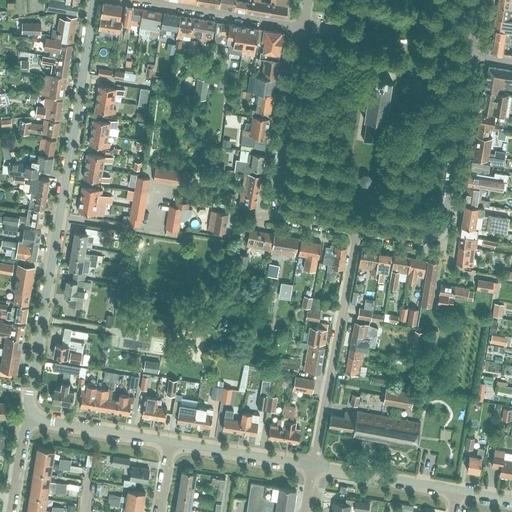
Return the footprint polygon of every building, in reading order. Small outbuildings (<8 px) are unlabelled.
[(48,0),(47,8),(77,13),(79,0),(48,0)] [(235,9),(236,0),(220,0),(220,6),(235,9)] [(236,0),(235,9),(248,11),(249,0),(236,0)] [(269,14),(270,2),(261,1),(260,0),(249,0),(248,11),(269,14)] [(286,17),(288,5),(288,0),(270,0),(270,2),(269,14),(286,17)] [(511,0),(498,0),(498,6),(511,8),(511,0)] [(120,19),(122,5),(104,2),(99,28),(120,32),(122,20),(120,19)] [(131,24),(134,7),(126,6),(123,23),(127,24),(126,30),(125,36),(129,36),(131,24)] [(511,8),(498,6),(496,18),(511,20),(511,8)] [(140,25),(143,8),(134,7),(131,24),(140,25)] [(158,35),(162,12),(143,8),(140,25),(139,31),(158,35)] [(178,30),(181,15),(164,12),(161,27),(160,32),(167,33),(167,28),(178,30)] [(60,17),(57,39),(72,41),(73,42),(75,24),(76,24),(77,17),(67,15),(66,18),(60,17)] [(191,35),(194,18),(181,15),(178,30),(178,33),(176,39),(177,39),(176,46),(181,47),(183,34),(191,35)] [(213,36),(215,21),(194,18),(191,35),(204,38),(205,34),(213,36)] [(511,20),(496,18),(494,29),(511,31),(511,20)] [(22,21),(22,33),(40,33),(41,22),(22,21)] [(217,22),(215,43),(219,43),(227,44),(230,45),(229,52),(241,54),(242,54),(242,53),(243,48),(246,26),(222,22),(217,22)] [(255,55),(259,28),(246,26),(243,48),(242,53),(255,55)] [(281,44),(283,32),(261,28),(258,41),(263,42),(263,41),(265,41),(281,44)] [(511,31),(494,29),(491,51),(503,53),(504,47),(506,47),(506,45),(511,45),(511,50),(511,54),(511,31)] [(62,40),(72,41),(57,39),(46,37),(44,49),(51,50),(50,55),(70,58),(72,44),(62,42),(62,40)] [(191,39),(188,50),(195,51),(197,41),(191,39)] [(280,54),(281,44),(265,41),(263,51),(280,54)] [(276,78),(279,60),(280,54),(261,52),(260,58),(264,59),(261,76),(276,78)] [(51,74),(52,74),(67,77),(70,60),(59,58),(59,60),(55,60),(56,58),(43,56),(42,62),(53,64),(51,74)] [(506,79),(508,69),(488,66),(485,89),(503,92),(505,92),(505,90),(503,90),(504,86),(505,78),(506,79)] [(101,68),(100,74),(112,76),(113,70),(101,68)] [(136,73),(115,70),(114,77),(134,80),(136,73)] [(41,84),(39,93),(49,95),(63,97),(67,77),(52,74),(51,74),(46,73),(44,84),(41,84)] [(273,94),(276,78),(261,76),(250,75),(248,90),(259,92),(273,94)] [(387,78),(384,78),(376,76),(376,78),(371,78),(364,119),(367,119),(383,122),(386,122),(393,81),(387,80),(387,78)] [(198,78),(196,97),(205,98),(207,79),(198,78)] [(125,89),(99,85),(97,97),(114,100),(115,93),(124,95),(125,89)] [(505,93),(505,92),(503,92),(485,89),(481,111),(504,115),(508,93),(505,93)] [(270,117),(273,94),(259,92),(255,109),(252,108),(251,115),(253,115),(270,117)] [(141,96),(140,104),(146,106),(148,98),(141,96)] [(63,100),(46,97),(44,107),(37,105),(35,115),(60,119),(63,100)] [(113,107),(114,100),(97,97),(95,110),(115,113),(116,108),(113,107)] [(495,115),(481,112),(478,126),(489,128),(498,130),(499,123),(494,122),(495,115)] [(265,148),(270,117),(253,115),(251,123),(246,122),(245,128),(244,128),(241,144),(254,146),(254,147),(265,148)] [(21,119),(18,131),(29,133),(29,131),(57,136),(59,121),(44,119),(43,124),(31,122),(31,121),(21,119)] [(93,119),(91,131),(109,134),(110,127),(119,128),(120,121),(112,120),(112,122),(93,119)] [(379,143),(381,135),(382,127),(383,122),(367,119),(366,124),(363,140),(379,143)] [(489,155),(492,137),(488,137),(489,128),(478,126),(473,157),(488,160),(489,155)] [(230,141),(232,129),(223,128),(221,140),(230,141)] [(107,141),(109,134),(91,131),(89,143),(110,147),(111,142),(107,141)] [(41,137),(39,152),(53,154),(56,140),(41,137)] [(262,169),(264,154),(249,152),(248,160),(236,159),(235,170),(245,172),(251,174),(252,168),(262,169)] [(9,173),(38,176),(38,167),(51,170),(53,156),(39,153),(38,161),(32,160),(31,166),(26,166),(26,165),(10,163),(10,164),(9,172),(9,173)] [(88,153),(86,165),(103,168),(104,161),(107,161),(107,162),(113,162),(113,157),(88,153)] [(503,165),(505,157),(494,156),(489,155),(488,160),(473,157),(471,168),(488,171),(489,163),(503,165)] [(102,175),(103,168),(86,165),(84,178),(110,182),(111,177),(105,176),(102,175)] [(160,181),(162,168),(155,167),(153,180),(160,181)] [(166,182),(168,169),(162,168),(160,181),(166,182)] [(172,183),(174,170),(168,169),(166,182),(172,183)] [(179,182),(181,171),(174,170),(172,183),(179,184),(179,182)] [(471,175),(470,174),(468,183),(502,189),(502,188),(505,188),(508,174),(495,171),(494,175),(472,171),(471,175)] [(256,206),(261,175),(251,174),(245,172),(243,184),(240,203),(256,206)] [(148,186),(149,180),(150,178),(137,176),(136,184),(148,186)] [(29,191),(32,192),(47,194),(49,180),(39,178),(39,180),(32,179),(29,191)] [(147,193),(148,186),(136,184),(134,190),(147,193)] [(479,195),(480,187),(468,185),(465,202),(489,206),(490,200),(480,199),(481,195),(479,195)] [(82,186),(80,198),(105,202),(107,195),(102,194),(103,189),(82,186)] [(146,199),(147,193),(134,190),(134,191),(133,197),(146,199)] [(44,209),(47,194),(32,192),(29,207),(44,209)] [(235,193),(230,192),(228,200),(236,202),(236,200),(234,199),(235,193)] [(145,205),(146,199),(133,197),(133,200),(132,203),(145,205)] [(103,215),(105,202),(80,198),(78,211),(103,215)] [(144,212),(145,205),(132,203),(131,210),(144,212)] [(197,203),(196,210),(204,212),(205,205),(197,203)] [(509,217),(483,213),(484,207),(465,204),(461,225),(478,228),(507,232),(509,217)] [(44,211),(29,209),(26,223),(42,226),(44,211)] [(143,218),(144,212),(131,210),(130,216),(131,216),(141,218),(143,218)] [(228,213),(212,210),(208,229),(225,231),(228,213)] [(18,224),(19,217),(4,214),(3,221),(18,224)] [(139,225),(141,218),(131,216),(129,223),(139,225)] [(16,233),(18,224),(5,222),(4,232),(16,233)] [(478,228),(461,225),(460,234),(471,236),(471,235),(477,236),(478,231),(481,231),(481,233),(486,234),(487,232),(489,232),(489,230),(478,228)] [(87,240),(100,242),(102,230),(86,227),(85,233),(75,232),(73,244),(86,246),(87,240)] [(24,228),(22,241),(22,242),(38,245),(41,230),(30,228),(30,230),(24,228)] [(271,250),(274,233),(250,228),(246,244),(271,250)] [(279,253),(282,235),(274,233),(271,250),(271,251),(279,253)] [(496,240),(477,236),(471,235),(471,236),(460,234),(458,245),(459,245),(475,247),(476,248),(477,242),(482,243),(482,244),(495,246),(496,240)] [(297,251),(299,238),(282,235),(279,253),(295,255),(295,250),(297,251)] [(301,238),(298,253),(306,255),(304,268),(315,270),(317,257),(318,257),(321,242),(301,238)] [(2,239),(1,247),(17,249),(16,256),(36,259),(38,245),(22,242),(22,241),(19,241),(2,239)] [(85,252),(86,246),(73,244),(71,256),(97,260),(98,255),(98,254),(85,252)] [(334,254),(346,255),(347,246),(335,244),(335,245),(331,244),(330,247),(326,246),(325,254),(324,254),(323,263),(328,263),(328,264),(333,265),(334,254)] [(473,266),(475,247),(459,245),(456,263),(473,266)] [(376,272),(379,252),(361,249),(359,266),(372,268),(371,273),(376,274),(376,272)] [(388,271),(391,254),(379,252),(376,272),(379,272),(378,281),(382,282),(384,273),(382,272),(382,270),(388,271)] [(240,253),(239,257),(237,267),(245,268),(248,255),(240,253)] [(327,270),(326,278),(333,279),(335,267),(344,269),(346,255),(334,254),(333,265),(328,264),(327,270)] [(408,272),(410,257),(394,254),(391,271),(388,288),(397,289),(399,276),(398,276),(399,272),(407,273),(408,272)] [(82,270),(83,264),(96,266),(97,260),(71,256),(69,268),(74,269),(73,276),(84,278),(85,270),(82,270)] [(423,276),(427,260),(410,257),(408,272),(407,273),(406,281),(415,283),(416,275),(423,276)] [(436,277),(439,262),(428,260),(426,275),(436,277)] [(0,270),(12,273),(14,265),(0,263),(0,270)] [(13,290),(15,290),(13,302),(28,304),(35,266),(18,263),(13,290)] [(279,265),(270,263),(267,275),(277,277),(279,265)] [(434,291),(436,277),(426,275),(423,290),(434,291)] [(289,286),(290,279),(280,278),(279,285),(289,286)] [(84,290),(85,287),(90,288),(91,281),(77,279),(77,282),(67,280),(64,295),(70,296),(69,304),(82,307),(83,298),(85,290),(84,290)] [(496,292),(498,282),(478,279),(476,289),(496,292)] [(438,303),(437,305),(440,306),(441,303),(452,305),(454,296),(453,296),(455,286),(441,283),(438,303)] [(455,286),(453,296),(454,296),(462,298),(472,299),(474,290),(469,290),(469,288),(455,286)] [(431,306),(434,291),(423,290),(421,305),(431,306)] [(266,291),(264,299),(275,300),(276,293),(266,291)] [(305,295),(303,307),(310,308),(312,297),(305,295)] [(321,298),(313,297),(311,309),(319,310),(321,298)] [(8,304),(0,302),(0,309),(7,310),(8,304)] [(501,317),(503,304),(494,303),(492,315),(501,317)] [(12,310),(8,310),(6,318),(25,321),(28,307),(13,304),(12,310)] [(371,318),(372,313),(373,309),(359,307),(358,317),(371,319),(371,318)] [(416,324),(418,308),(410,307),(408,323),(416,324)] [(252,310),(248,316),(254,319),(257,314),(252,310)] [(308,310),(306,318),(312,319),(313,317),(319,319),(320,312),(308,310)] [(0,334),(6,335),(23,338),(25,323),(12,321),(12,324),(3,322),(3,320),(0,319),(0,334)] [(355,321),(352,338),(361,340),(361,337),(366,338),(369,324),(355,321)] [(310,326),(307,342),(309,342),(320,344),(320,342),(325,342),(328,327),(327,327),(328,324),(318,322),(317,327),(315,327),(312,327),(310,326)] [(114,323),(111,342),(120,343),(122,334),(135,336),(136,327),(114,323)] [(369,324),(366,338),(361,337),(361,340),(352,338),(350,347),(359,349),(364,350),(368,351),(369,345),(375,346),(379,327),(369,324)] [(438,330),(430,329),(428,342),(436,344),(438,330)] [(415,331),(413,344),(420,345),(422,332),(415,331)] [(504,336),(492,334),(491,342),(503,344),(504,336)] [(17,372),(23,338),(6,335),(0,370),(0,374),(12,376),(12,371),(17,372)] [(84,342),(70,339),(69,345),(56,343),(54,355),(81,360),(83,352),(84,342)] [(324,346),(309,343),(304,369),(320,372),(324,346)] [(362,359),(364,350),(359,349),(350,347),(348,356),(362,359)] [(44,355),(42,363),(49,364),(51,357),(44,355)] [(360,375),(362,359),(348,356),(345,373),(360,375)] [(158,372),(160,362),(145,360),(143,370),(158,372)] [(56,362),(54,370),(64,372),(65,364),(56,362)] [(87,367),(81,366),(77,386),(78,386),(78,384),(82,384),(80,395),(82,395),(80,405),(93,407),(95,394),(96,386),(96,385),(84,383),(87,367)] [(139,376),(132,375),(130,386),(137,388),(139,376)] [(61,389),(55,387),(52,400),(72,404),(74,391),(68,390),(69,382),(70,382),(71,381),(70,381),(70,377),(63,376),(61,389)] [(143,376),(141,389),(147,390),(149,377),(143,376)] [(314,379),(302,377),(296,376),(294,389),(312,392),(314,379)] [(385,379),(371,376),(370,382),(384,385),(384,384),(388,385),(389,380),(385,379)] [(175,395),(177,379),(169,378),(167,394),(175,395)] [(195,393),(196,382),(177,380),(176,392),(195,393)] [(211,397),(221,399),(223,387),(217,386),(213,385),(211,397)] [(105,409),(108,388),(96,386),(95,394),(93,407),(105,409)] [(224,387),(221,401),(230,402),(232,388),(224,387)] [(414,392),(386,387),(383,402),(411,407),(414,392)] [(117,411),(119,398),(112,397),(113,389),(108,388),(105,409),(117,411)] [(483,401),(485,392),(478,391),(476,400),(483,401)] [(120,393),(119,398),(117,411),(129,413),(131,403),(133,404),(134,396),(128,395),(129,395),(120,393)] [(260,393),(258,407),(266,409),(268,395),(260,393)] [(357,406),(360,395),(352,394),(350,404),(357,406)] [(156,403),(157,396),(145,395),(142,415),(154,417),(156,403)] [(269,395),(267,409),(275,410),(277,396),(269,395)] [(196,412),(197,406),(180,403),(181,400),(175,399),(172,414),(178,414),(177,421),(194,424),(196,412)] [(156,403),(154,417),(165,419),(167,407),(158,406),(158,404),(156,403)] [(207,407),(197,406),(196,412),(194,424),(211,427),(214,409),(207,408),(207,407)] [(283,439),(289,408),(283,407),(281,418),(278,418),(277,424),(276,424),(270,423),(270,425),(268,436),(283,439)] [(502,419),(510,420),(511,409),(504,407),(502,419)] [(295,409),(289,408),(283,439),(298,441),(300,430),(300,428),(295,427),(296,421),(293,420),(295,409)] [(241,420),(232,418),(234,410),(226,409),(222,429),(239,432),(241,420)] [(345,411),(344,416),(331,414),(329,425),(354,429),(353,434),(416,446),(421,422),(357,410),(357,411),(354,410),(354,413),(345,411)] [(242,411),(241,420),(239,432),(256,434),(260,414),(242,411)] [(473,449),(475,437),(467,436),(465,447),(473,449)] [(38,447),(36,459),(53,462),(55,450),(38,447)] [(477,455),(469,454),(467,470),(479,472),(482,457),(483,457),(485,448),(478,447),(477,455)] [(492,466),(501,467),(499,475),(511,477),(511,459),(503,458),(504,450),(495,448),(492,466)] [(129,466),(130,458),(114,456),(113,464),(129,466)] [(51,474),(53,462),(36,459),(34,471),(51,474)] [(150,468),(132,465),(130,479),(136,480),(147,482),(150,468)] [(194,485),(196,472),(182,470),(180,483),(194,485)] [(50,480),(51,474),(34,471),(32,483),(67,488),(68,482),(50,480)] [(126,478),(125,485),(129,486),(135,487),(136,480),(130,479),(126,478)] [(294,504),(296,489),(251,482),(246,511),(291,511),(293,504),(294,504)] [(66,494),(67,488),(32,483),(30,495),(47,497),(48,491),(66,494)] [(192,497),(194,485),(180,483),(178,495),(192,497)] [(129,486),(127,499),(144,502),(146,489),(135,487),(129,486)] [(244,495),(239,495),(239,493),(232,493),(231,505),(244,505),(244,495)] [(45,509),(47,497),(30,495),(28,506),(45,509)] [(191,509),(192,497),(178,495),(176,507),(191,509)] [(126,511),(142,511),(144,502),(127,499),(125,511),(126,511)] [(334,503),(332,511),(367,511),(368,511),(369,503),(356,500),(355,506),(334,503)] [(410,511),(411,511),(413,505),(401,503),(400,510),(410,511)]
